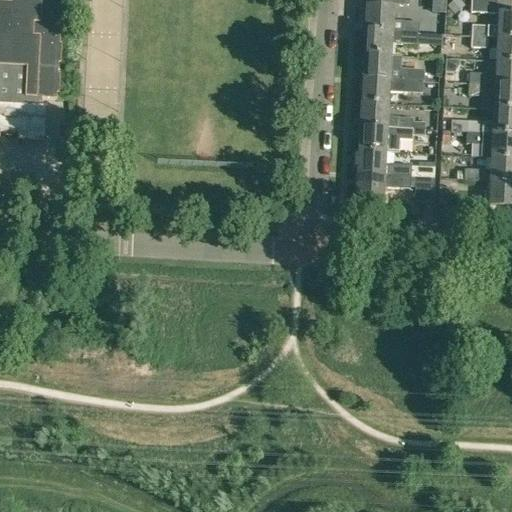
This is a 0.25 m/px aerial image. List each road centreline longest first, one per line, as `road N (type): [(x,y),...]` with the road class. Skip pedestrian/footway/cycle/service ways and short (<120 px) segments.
road 1 (unclassified): [(314,255),(0,239)]
road 2 (residential): [(314,255),(327,0)]
road 3 (unclassified): [(511,265),(314,255)]
